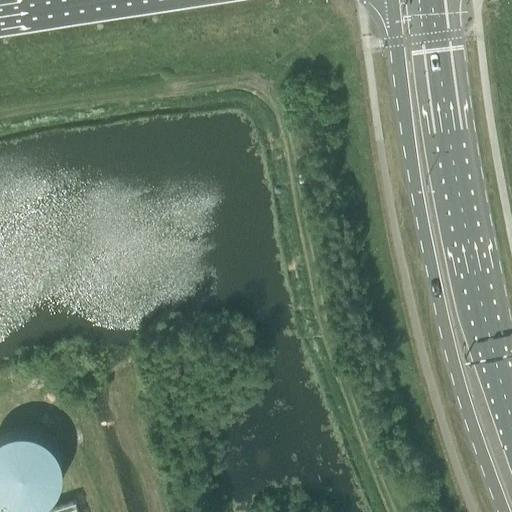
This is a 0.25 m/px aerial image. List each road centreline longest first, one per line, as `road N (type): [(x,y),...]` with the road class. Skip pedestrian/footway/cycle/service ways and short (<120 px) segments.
road 1 (track): [(0,119),(186,86),(254,81),(275,95),(323,335),(394,511)]
road 2 (secondary): [(394,0),(451,338),(508,511)]
road 3 (secondary): [(511,427),(464,230),(430,0)]
